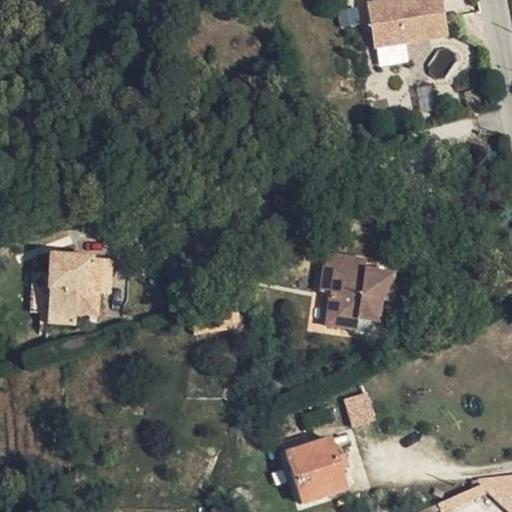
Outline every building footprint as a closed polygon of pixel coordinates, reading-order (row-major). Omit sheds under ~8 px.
[(445,22),(440,0),(356,0),(365,37),(445,22)] [(45,271),(40,311),(39,324),(67,327),(69,316),(90,318),(93,293),(85,291),(89,256),(47,252),(45,271)] [(313,320),(341,323),(342,313),(367,314),(369,290),(380,290),(381,268),(350,264),(350,256),(308,253),(306,290),(315,290),(313,320)] [(85,291),(93,293),(104,293),(107,258),(89,256),(85,291)] [(23,308),(40,311),(45,271),(28,269),(23,308)] [(201,299),(202,310),(240,300),(237,285),(200,294),(201,299)] [(178,305),(182,315),(202,310),(201,299),(178,305)] [(165,308),(168,319),(182,315),(178,305),(165,308)] [(342,313),(341,323),(341,329),(367,331),(367,314),(342,313)] [(345,398),(351,426),(374,421),(368,393),(345,398)] [(296,496),(338,484),(322,434),(280,447),(296,496)] [(511,511),(511,494),(498,503),(507,511),(511,511)]
